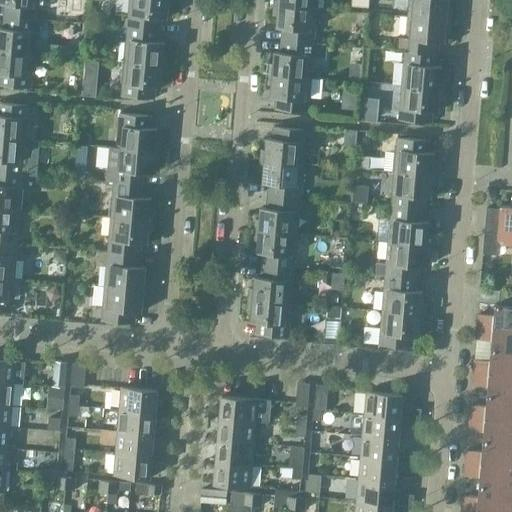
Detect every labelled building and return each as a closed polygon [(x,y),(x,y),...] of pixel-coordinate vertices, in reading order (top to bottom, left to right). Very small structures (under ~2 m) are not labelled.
[(0,0),(0,3),(10,4),(9,17),(37,20),(38,0),(0,0)] [(173,0),(130,0),(128,27),(156,30),(157,17),(167,18),(168,6),(173,7),(173,0)] [(274,0),(274,5),(317,9),(317,0),(274,0)] [(409,0),(408,17),(451,21),(452,10),(447,9),(448,0),(409,0)] [(287,28),(286,41),(314,44),(314,43),(317,9),(274,5),(273,16),(278,16),(277,27),(287,28)] [(0,51),(34,54),(37,20),(9,17),(8,29),(0,28),(0,51)] [(395,51),(405,52),(433,54),(434,41),(445,42),(446,31),(450,31),(451,21),(408,17),(406,39),(396,38),(395,51)] [(128,27),(125,62),(168,66),(169,55),(164,54),(165,43),(155,42),(156,30),(128,27)] [(314,43),(314,44),(286,41),(285,53),(275,52),(274,64),(269,63),(268,75),(311,78),(313,57),(325,58),(326,44),(314,43)] [(34,54),(0,51),(0,73),(4,74),(3,86),(31,89),(34,54)] [(433,54),(405,52),(402,86),(445,90),(446,79),(441,78),(442,67),(432,66),(433,54)] [(168,66),(125,62),(122,97),(150,99),(151,87),(161,88),(162,76),(167,77),(168,66)] [(311,78),(268,75),(267,86),(272,86),(271,98),(281,98),(280,111),(308,113),(311,78)] [(445,90),(402,86),(399,121),(427,123),(428,111),(438,112),(439,101),(444,101),(445,90)] [(0,138),(26,140),(36,141),(38,119),(28,118),(29,106),(2,103),(0,115),(0,138)] [(120,114),(117,148),(160,152),(161,141),(157,141),(158,129),(147,128),(148,116),(120,114)] [(262,150),(261,161),(304,165),(307,130),(279,128),(278,139),(267,138),(266,150),(262,150)] [(0,173),(23,175),(26,140),(0,138),(0,173)] [(395,173),(438,176),(439,165),(434,165),(435,153),(425,152),(426,140),(398,138),(395,173)] [(110,148),(107,183),(114,183),(142,186),(143,173),(154,174),(155,163),(159,163),(160,152),(117,148),(110,148)] [(274,185),(273,197),(301,199),(304,165),(261,161),(260,172),(264,172),(263,184),(274,185)] [(0,208),(20,210),(23,175),(0,173),(0,208)] [(438,176),(395,173),(392,207),(419,210),(421,198),(431,199),(432,187),(437,187),(438,176)] [(114,183),(111,218),(154,222),(155,210),(150,210),(151,198),(141,197),(142,186),(114,183)] [(256,219),(255,230),(298,234),(301,199),(273,197),(272,209),(261,208),(260,219),(256,219)] [(498,245),(511,245),(511,199),(511,206),(501,205),(500,209),(487,208),(483,254),(497,255),(498,245)] [(392,207),(389,242),(432,246),(433,235),(428,234),(429,222),(418,222),(419,210),(392,207)] [(20,210),(0,208),(0,243),(17,245),(20,210)] [(111,218),(108,252),(136,255),(137,243),(147,244),(149,232),(153,232),(154,222),(111,218)] [(268,254),(267,266),(295,269),(298,234),(255,230),(254,241),(258,242),(257,253),(268,254)] [(432,246),(389,242),(387,264),(377,263),(376,275),(386,276),(386,277),(413,279),(415,267),(425,268),(426,256),(431,257),(432,246)] [(0,277),(14,279),(17,245),(0,243),(0,277)] [(136,255),(108,252),(105,287),(148,291),(149,280),(144,279),(145,267),(135,267),(136,255)] [(250,288),(249,300),(292,303),(295,269),(267,266),(266,278),(255,277),(254,289),(250,288)] [(14,279),(0,277),(0,312),(11,314),(14,279)] [(386,277),(383,311),(426,315),(427,304),(422,303),(423,292),(412,291),(413,279),(386,277)] [(105,287),(102,322),(130,324),(131,312),(141,313),(142,301),(147,302),(148,291),(105,287)] [(479,314),(478,327),(511,330),(511,292),(500,292),(499,305),(495,305),(494,315),(479,314)] [(292,303),(249,300),(248,311),(252,311),(251,323),(262,324),(261,336),(289,338),(292,303)] [(426,315),(383,311),(380,346),(407,348),(408,336),(419,337),(420,326),(425,326),(426,315)] [(511,330),(478,327),(477,340),(492,341),(491,351),(511,352),(511,330)] [(475,360),(474,373),(511,376),(511,352),(491,351),(490,361),(475,360)] [(0,382),(14,384),(16,362),(0,360),(0,382)] [(54,374),(66,375),(67,363),(55,362),(54,374)] [(86,365),(73,364),(71,388),(84,389),(86,365)] [(511,376),(474,373),(473,385),(488,387),(487,397),(511,398),(511,376)] [(53,386),(65,387),(66,375),(54,374),(53,386)] [(0,404),(12,406),(14,384),(0,382),(0,404)] [(310,384),(298,383),(296,406),(308,407),(310,384)] [(328,386),(316,385),(314,410),(326,411),(328,386)] [(122,388),(120,410),(156,413),(158,391),(122,388)] [(367,392),(365,415),(401,418),(403,395),(367,392)] [(69,406),(79,406),(80,396),(70,395),(69,406)] [(220,419),(256,422),(269,423),(271,401),(258,399),(222,396),(220,419)] [(471,405),(470,418),(511,421),(511,398),(487,397),(486,407),(471,405)] [(0,426),(10,427),(12,406),(0,404),(0,426)] [(79,406),(69,406),(68,416),(78,417),(79,406)] [(411,419),(421,420),(422,409),(412,409),(411,419)] [(120,410),(118,432),(154,435),(156,413),(120,410)] [(401,418),(365,415),(363,436),(399,439),(401,418)] [(298,416),(297,426),(307,427),(307,416),(298,416)] [(484,431),(483,441),(511,443),(511,421),(470,418),(469,430),(484,431)] [(218,440),(254,443),(256,422),(220,419),(218,440)] [(421,420),(411,419),(410,429),(420,430),(421,420)] [(0,448),(8,449),(10,427),(0,426),(0,448)] [(296,436),(306,437),(307,427),(297,426),(296,436)] [(118,432),(116,453),(152,456),(154,435),(118,432)] [(363,436),(361,458),(397,461),(399,439),(363,436)] [(65,449),(75,450),(76,439),(66,438),(65,449)] [(218,440),(216,462),(252,465),(254,443),(218,440)] [(466,464),(511,467),(511,443),(483,441),(482,452),(467,451),(466,464)] [(8,449),(0,448),(0,469),(6,470),(8,449)] [(75,450),(65,449),(65,459),(74,460),(75,450)] [(408,451),(407,462),(417,463),(418,452),(408,451)] [(152,456),(116,453),(114,476),(150,479),(152,456)] [(293,469),(303,470),(304,459),(294,458),(293,469)] [(361,458),(359,479),(395,482),(397,461),(361,458)] [(252,465),(216,462),(214,484),(250,488),(252,465)] [(407,462),(406,472),(416,473),(417,463),(407,462)] [(511,467),(466,464),(465,476),(480,478),(479,488),(511,490),(511,467)] [(292,479),(302,480),(303,470),(293,469),(292,479)] [(56,489),(65,490),(66,478),(57,477),(56,489)] [(66,478),(65,490),(74,490),(75,478),(66,478)] [(357,501),(393,504),(395,482),(359,479),(357,501)] [(99,493),(108,493),(109,481),(100,481),(99,493)] [(109,481),(108,493),(117,494),(118,490),(130,491),(131,483),(109,481)] [(137,484),(136,494),(149,495),(149,494),(161,495),(161,486),(137,484)] [(463,496),(462,509),(499,511),(511,511),(511,490),(479,488),(478,497),(463,496)] [(227,492),(202,489),(201,502),(226,504),(227,492)] [(244,505),(253,506),(254,494),(245,493),(244,505)] [(253,506),(262,507),(263,495),(254,494),(253,506)] [(404,495),(403,505),(413,506),(414,496),(404,495)] [(287,509),(296,509),(297,498),(288,497),(287,509)] [(297,498),(296,509),(305,510),(306,498),(297,498)] [(392,511),(393,504),(357,501),(356,511),(392,511)]
